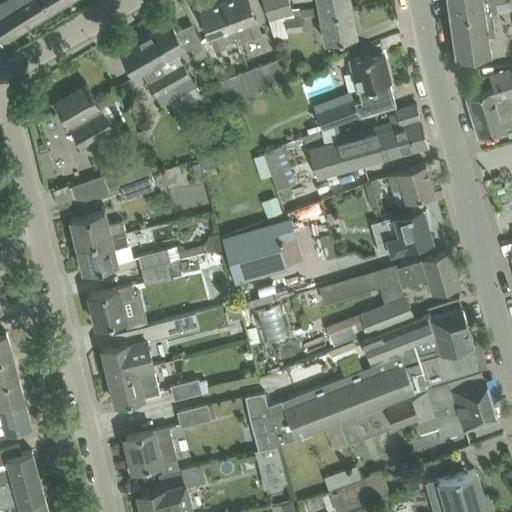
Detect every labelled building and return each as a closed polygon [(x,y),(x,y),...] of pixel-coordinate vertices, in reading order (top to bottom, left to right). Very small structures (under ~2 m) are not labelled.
[(0,38),(2,42),(70,0),(4,0),(0,3),(0,38)] [(227,42),(238,38),(233,26),(223,0),(221,0),(201,8),(216,50),(228,46),(227,42)] [(223,0),(233,26),(238,38),(239,42),(262,34),(250,0),(223,0)] [(301,15),(295,16),(286,17),(285,14),(282,15),(276,0),(263,0),(270,19),(276,38),(288,36),(287,31),(303,28),(301,15)] [(286,17),(295,16),(294,12),(290,0),(276,0),(282,15),(285,14),(286,17)] [(318,0),(321,12),(352,6),(351,0),(318,0)] [(511,0),(447,0),(449,12),(497,5),(497,1),(504,0),(511,0),(511,4),(511,0)] [(498,10),(497,5),(449,12),(456,56),(492,51),(490,35),(496,34),(493,11),(498,10)] [(357,34),(352,6),(321,12),(325,40),(357,34)] [(145,34),(185,103),(201,93),(196,86),(198,85),(185,62),(184,62),(178,53),(187,47),(185,43),(171,19),(145,34)] [(145,34),(119,49),(135,77),(145,72),(163,105),(170,100),(178,113),(187,107),(184,103),(145,34)] [(198,58),(207,54),(200,39),(190,43),(198,58)] [(316,111),(321,128),(337,122),(359,114),(396,103),(383,50),(363,55),(351,58),(362,100),(355,102),(354,99),(316,111)] [(249,69),(257,89),(287,78),(281,57),(249,69)] [(511,126),(511,67),(488,75),(492,88),(466,96),(479,136),(511,126)] [(256,89),(257,89),(249,69),(219,80),(229,102),(257,91),(256,89)] [(100,105),(97,99),(87,82),(56,100),(69,123),(69,122),(73,129),(82,145),(113,127),(104,111),(103,111),(100,105)] [(317,177),(430,145),(417,103),(396,109),(399,123),(342,139),(337,122),(321,128),(326,143),(309,148),(317,177)] [(187,107),(178,113),(184,123),(194,118),(187,107)] [(121,185),(122,186),(150,175),(150,176),(153,174),(141,147),(142,147),(135,132),(127,135),(139,160),(104,173),(103,173),(71,184),(78,201),(121,185)] [(282,145),(264,152),(271,174),(272,177),(291,170),(282,145)] [(213,153),(200,156),(201,161),(203,168),(216,164),(213,153)] [(201,161),(193,163),(197,176),(205,174),(203,168),(201,161)] [(397,202),(407,200),(435,192),(426,161),(398,169),(399,170),(389,173),(397,202)] [(154,187),(150,176),(150,175),(122,186),(126,197),(154,187)] [(378,176),(371,178),(375,192),(382,190),(378,176)] [(276,195),(263,200),(269,217),(283,212),(276,195)] [(423,206),(404,212),(395,215),(400,233),(388,236),(392,249),(432,237),(423,206)] [(71,217),(78,243),(127,231),(124,220),(110,224),(106,209),(71,217)] [(288,265),(280,239),(295,234),(290,215),(222,234),(236,281),(288,265)] [(133,257),(127,231),(78,243),(84,269),(133,257)] [(139,254),(142,267),(175,259),(223,247),(221,240),(219,232),(209,233),(205,240),(206,244),(179,251),(177,245),(139,254)] [(450,249),(423,257),(424,259),(377,272),(383,291),(429,277),(433,291),(460,284),(450,249)] [(179,278),(175,259),(142,267),(146,283),(171,277),(171,280),(179,278)] [(132,282),(109,288),(90,292),(97,324),(127,316),(122,297),(135,294),(132,282)] [(273,291),(262,294),(264,301),(275,298),(273,291)] [(335,346),(379,329),(413,315),(405,294),(327,325),(335,346)] [(413,342),(416,348),(419,347),(422,354),(457,343),(458,347),(471,343),(474,342),(463,306),(431,315),(430,312),(362,339),(369,360),(413,342)] [(145,322),(148,335),(196,325),(194,312),(145,322)] [(0,356),(13,353),(7,330),(0,332),(0,356)] [(103,346),(110,374),(155,363),(151,347),(148,336),(132,340),(132,339),(103,346)] [(325,425),(385,403),(424,388),(422,381),(429,379),(430,381),(478,366),(471,343),(458,347),(457,343),(422,354),(419,347),(416,348),(361,369),(269,405),(271,413),(279,444),(296,436),(325,425)] [(13,353),(0,356),(0,381),(19,377),(13,353)] [(158,379),(155,363),(110,374),(117,402),(145,395),(161,391),(158,379)] [(0,406),(26,400),(19,377),(0,381),(0,406)] [(199,377),(171,385),(175,398),(210,389),(207,378),(200,380),(199,377)] [(385,403),(325,425),(334,448),(417,417),(421,431),(439,426),(441,437),(464,430),(464,428),(497,417),(485,377),(453,387),(451,379),(426,387),(426,389),(413,398),(412,395),(386,406),(385,403)] [(32,424),(25,400),(0,406),(0,431),(7,429),(8,431),(32,424)] [(208,404),(208,403),(177,410),(181,425),(216,416),(213,403),(208,404)] [(271,413),(250,418),(259,449),(279,444),(271,413)] [(176,460),(170,427),(154,430),(127,435),(130,454),(126,454),(128,468),(133,467),(133,468),(159,463),(163,462),(165,472),(173,470),(171,461),(176,460)] [(0,481),(39,471),(33,449),(23,452),(20,443),(0,448),(0,481)] [(278,446),(257,451),(261,468),(282,463),(278,446)] [(199,463),(173,470),(165,472),(160,473),(164,486),(139,492),(143,511),(193,511),(189,493),(187,485),(203,481),(199,463)] [(324,476),(329,489),(362,477),(357,464),(324,476)] [(446,501),(431,506),(432,511),(494,511),(489,494),(484,496),(476,468),(437,479),(438,481),(440,480),(446,501)] [(39,471),(0,481),(0,495),(16,491),(19,501),(45,494),(39,471)] [(362,477),(329,489),(337,511),(391,492),(384,472),(373,473),(362,477)] [(19,501),(3,505),(5,511),(49,511),(45,494),(19,501)]
